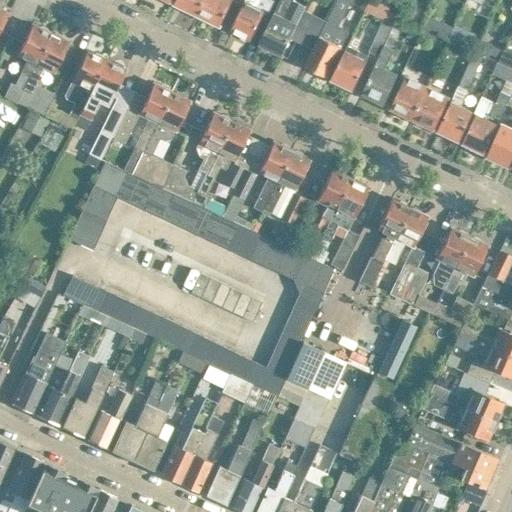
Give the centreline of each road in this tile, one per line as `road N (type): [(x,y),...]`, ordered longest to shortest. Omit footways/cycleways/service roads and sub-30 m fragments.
road 1 (residential): [(511,215),(73,0)]
road 2 (residential): [(0,417),(194,511)]
